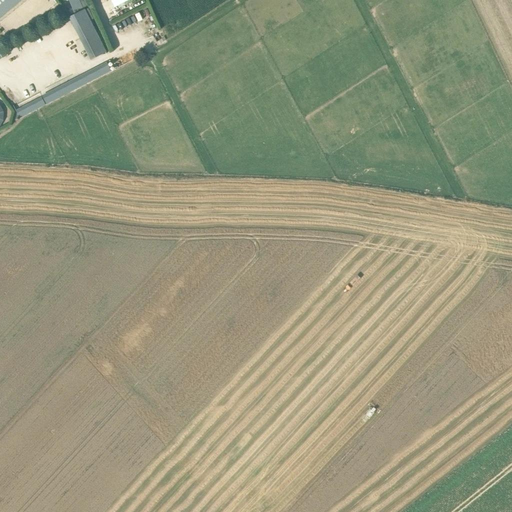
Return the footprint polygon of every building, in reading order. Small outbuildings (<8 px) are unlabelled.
[(0,0),(0,18),(22,0),(0,0)] [(82,8),(89,5),(86,0),(69,0),(74,11),(81,7),(82,8)] [(125,10),(121,3),(127,0),(106,0),(113,15),(125,10)] [(84,9),(69,17),(91,58),(106,51),(89,20),(93,18),(88,8),(84,10),(84,9)] [(106,62),(42,96),(47,104),(111,70),(106,62)] [(41,97),(16,110),(20,118),(45,105),(41,97)]
